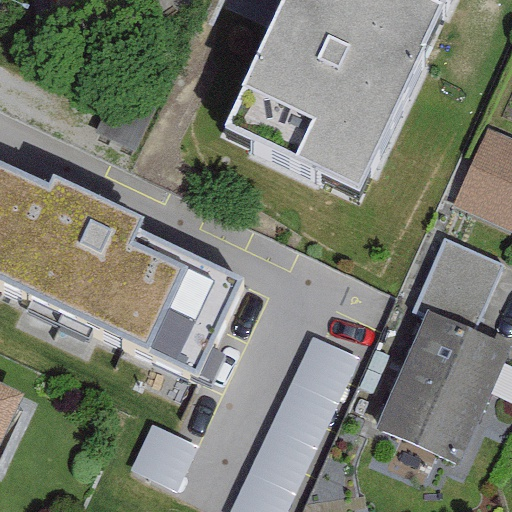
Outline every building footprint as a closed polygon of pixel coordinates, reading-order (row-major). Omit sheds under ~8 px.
[(288,0),(229,128),(357,186),(441,0),(288,0)] [(511,152),(490,142),(457,213),(511,238),(511,152)] [(0,185),(0,325),(156,404),(207,291),(0,185)] [(502,281),(443,255),(414,320),(427,326),(376,443),(458,480),(510,363),(473,347),(502,281)] [(294,511),(364,349),(313,327),(233,511),(294,511)] [(0,462),(25,413),(0,400),(0,462)] [(153,419),(133,465),(179,485),(200,439),(153,419)]
